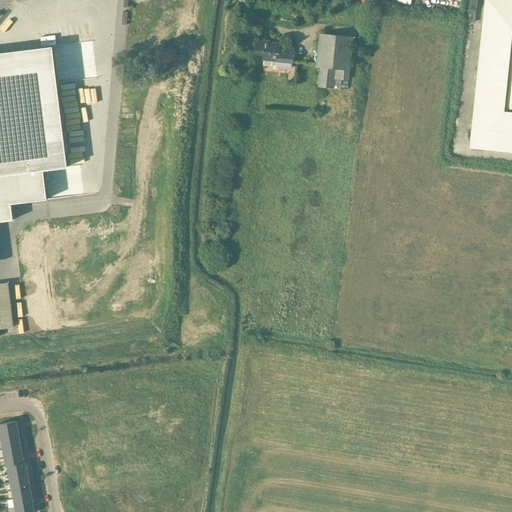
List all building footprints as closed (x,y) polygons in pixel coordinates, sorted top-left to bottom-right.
[(0,0),(0,221),(13,220),(11,204),(47,199),(43,170),(67,167),(56,83),(52,46),(0,52),(0,0)] [(511,0),(484,0),(484,8),(470,147),(511,151),(511,0)] [(186,42),(185,8),(165,9),(167,43),(186,42)] [(321,66),(319,86),(350,88),(353,35),(320,33),(318,66),(321,66)] [(264,64),(293,68),(294,62),(297,63),(299,45),(258,40),(256,59),(265,60),(264,64)] [(0,328),(14,327),(8,282),(0,283),(0,328)] [(16,421),(0,423),(0,432),(18,430),(16,421)] [(18,430),(0,432),(0,436),(1,441),(19,438),(18,430)] [(19,438),(1,441),(2,449),(21,446),(19,438)] [(21,446),(2,449),(4,458),(22,454),(21,446)] [(22,454),(4,458),(5,466),(7,466),(24,463),(22,454)] [(24,463),(7,466),(9,474),(27,471),(26,462),(24,463)] [(27,471),(9,474),(10,482),(29,479),(27,471)] [(29,479),(10,482),(12,490),(30,487),(29,479)] [(30,487),(12,490),(13,499),(32,495),(30,487)] [(32,495),(13,499),(15,507),(33,504),(32,495)]
